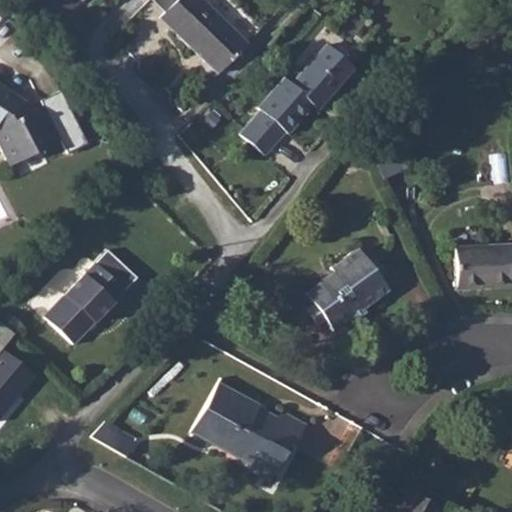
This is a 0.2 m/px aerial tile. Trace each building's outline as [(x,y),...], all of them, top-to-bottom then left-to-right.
[(178,0),(163,15),(202,55),(232,26),(206,0),(178,0)] [(232,26),(202,55),(219,72),(248,43),(232,26)] [(322,120),(364,79),(333,48),(292,89),(287,85),(264,109),(268,114),(243,138),(266,162),(287,142),(290,145),(318,115),(322,120)] [(0,83),(0,144),(7,161),(55,141),(40,107),(32,111),(29,106),(22,102),(24,98),(0,83)] [(461,293),(511,291),(511,248),(459,250),(461,293)] [(74,352),(138,279),(105,249),(38,320),(74,352)] [(366,308),(391,291),(382,278),(385,276),(375,261),(370,265),(367,261),(359,250),(333,268),(336,272),(307,291),(316,305),(312,308),(322,324),(329,319),(337,331),(355,319),(357,322),(370,313),(366,308)] [(0,317),(0,343),(12,329),(10,327),(0,317)] [(0,417),(34,377),(0,353),(0,417)] [(261,465),(281,476),(298,448),(301,451),(313,429),(280,411),(276,418),(217,383),(189,434),(258,473),(261,465)] [(142,441),(112,423),(94,440),(131,462),(142,441)] [(434,511),(401,494),(390,510),(393,511),(434,511)]
